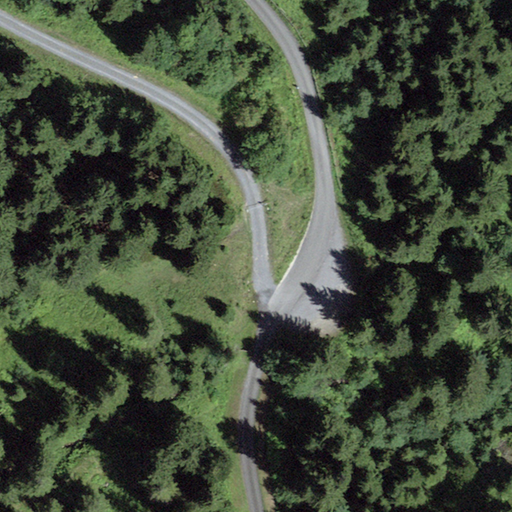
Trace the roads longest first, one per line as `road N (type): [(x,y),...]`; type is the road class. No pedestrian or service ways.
road 1 (unclassified): [(247,0),(291,58),(317,187),(313,240),(257,375),(250,444),(257,511)]
road 2 (track): [(0,17),(216,134),(258,206),(259,281),(282,308)]
